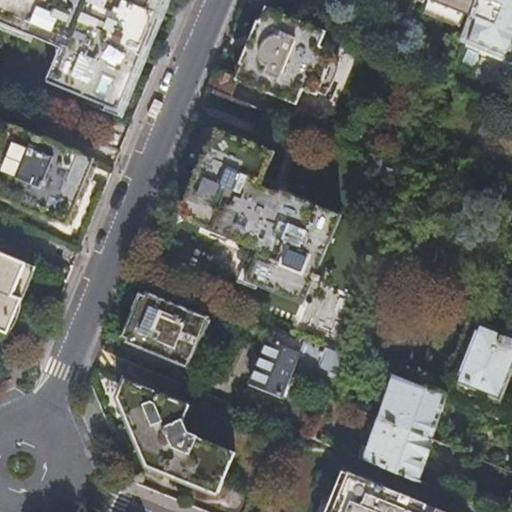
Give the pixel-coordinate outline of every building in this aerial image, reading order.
[(116,111),(162,0),(0,0),(0,18),(64,45),(49,83),(116,111)] [(436,0),(443,3),(472,14),(476,0),(436,0)] [(511,0),(476,0),(472,14),(463,38),(511,58),(511,55),(511,0)] [(321,44),(327,31),(285,13),(267,6),(261,19),(259,18),(241,61),(243,62),(237,77),(239,77),(298,101),(304,87),(317,93),(335,50),(321,44)] [(216,69),(209,88),(231,97),(239,77),(237,77),(217,68),(216,69)] [(0,121),(0,120),(0,197),(69,227),(97,161),(0,121)] [(206,144),(196,167),(181,206),(181,208),(181,210),(181,211),(182,213),(183,215),(184,217),(186,219),(197,224),(243,243),(230,274),(302,303),(313,278),(317,279),(319,275),(315,273),(327,241),(329,242),(341,213),(280,187),(278,191),(260,184),(274,151),(216,126),(209,145),(206,144)] [(375,156),(374,155),(368,171),(400,184),(407,169),(375,156)] [(375,245),(369,258),(410,275),(415,262),(417,263),(432,229),(444,199),(442,198),(445,190),(453,193),(455,188),(407,169),(400,184),(412,189),(386,250),(375,245)] [(0,330),(8,334),(23,299),(36,268),(4,254),(4,253),(0,251),(0,330)] [(126,342),(190,368),(212,316),(192,308),(191,312),(146,294),(126,342)] [(443,395),(445,395),(478,409),(498,417),(511,422),(511,396),(511,398),(502,394),(511,372),(511,370),(511,333),(509,333),(511,327),(475,315),(473,320),(470,319),(446,379),(449,380),(443,395)] [(268,339),(250,383),(282,396),(300,351),(268,339)] [(339,352),(326,347),(318,368),(338,376),(345,355),(339,352)] [(345,355),(338,376),(330,396),(340,400),(356,359),(345,355)] [(396,375),(382,417),(431,437),(438,418),(445,395),(443,395),(396,375)] [(133,434),(146,465),(189,482),(217,493),(234,451),(188,433),(184,421),(190,406),(126,379),(118,397),(133,434)] [(382,417),(367,458),(417,479),(425,456),(431,437),(382,417)] [(451,511),(348,470),(331,511),(451,511)]
